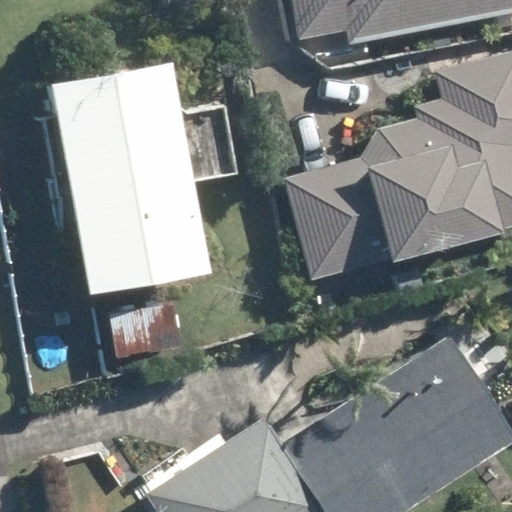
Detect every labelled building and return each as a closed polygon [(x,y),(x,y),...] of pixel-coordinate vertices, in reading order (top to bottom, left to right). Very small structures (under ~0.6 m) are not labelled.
[(511,0),(290,0),(296,29),(340,21),(343,35),(511,0)] [(407,99),(411,110),(371,121),(354,152),(281,171),(307,271),(511,217),(511,42),(431,64),(437,91),(407,99)] [(76,280),(201,257),(160,46),(37,69),(76,280)] [(413,264),(391,269),(396,286),(417,280),(413,264)] [(165,295),(105,306),(113,347),(173,338),(165,295)] [(321,511),(387,511),(510,434),(443,329),(274,437),(275,437),(319,508),(321,511)] [(275,437),(274,437),(256,409),(139,484),(157,511),(311,511),(319,508),(275,437)]
